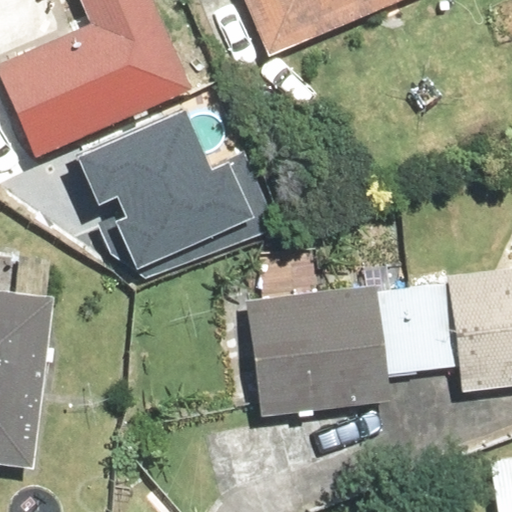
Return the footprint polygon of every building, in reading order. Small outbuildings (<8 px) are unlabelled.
[(0,60),(0,108),(22,161),(180,94),(140,0),(67,0),(79,27),(0,60)] [(231,0),(256,57),(389,0),(231,0)] [(183,116),(79,160),(123,262),(149,277),(274,223),(246,158),(208,175),(183,116)] [(511,270),(437,280),(451,389),(511,381),(511,270)] [(357,283),(233,299),(248,417),(372,401),(357,283)] [(0,473),(21,476),(41,300),(0,295),(0,473)] [(511,511),(511,453),(496,455),(504,511),(511,511)]
